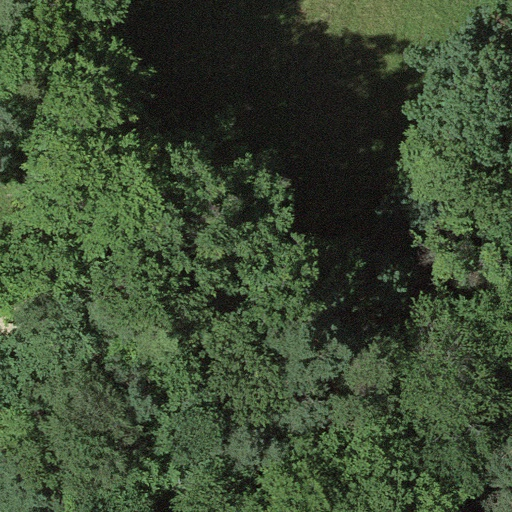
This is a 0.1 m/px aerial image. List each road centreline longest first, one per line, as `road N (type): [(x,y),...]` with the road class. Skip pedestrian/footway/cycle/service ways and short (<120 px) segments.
road 1 (track): [(49,299),(53,0)]
road 2 (track): [(49,299),(5,511)]
